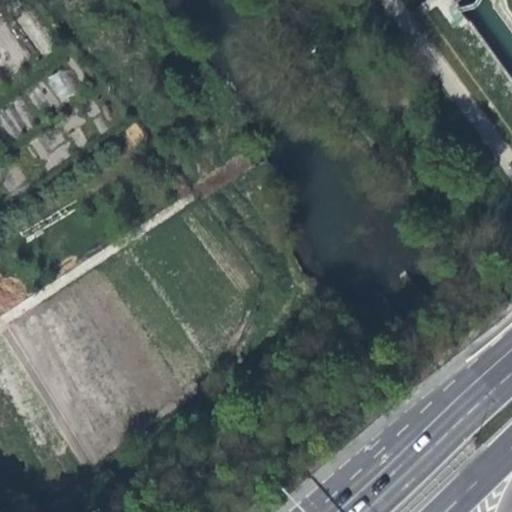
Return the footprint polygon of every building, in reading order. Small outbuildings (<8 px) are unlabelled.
[(21,0),(29,11),(38,4),(35,0),(21,0)] [(106,35),(90,46),(109,72),(124,61),(106,35)] [(162,51),(146,61),(161,85),(178,74),(162,51)] [(167,98),(175,109),(203,89),(196,78),(167,98)] [(190,125),(199,139),(219,126),(210,111),(190,125)]
